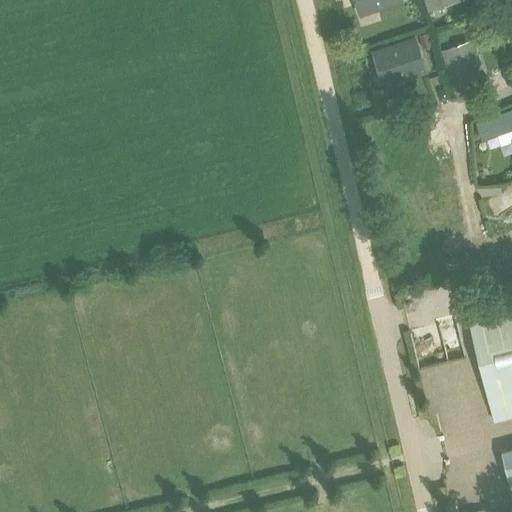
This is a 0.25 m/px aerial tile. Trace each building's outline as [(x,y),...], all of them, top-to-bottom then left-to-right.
[(404,0),(355,0),(360,16),(405,1),(404,0)] [(422,0),(427,12),(459,2),(458,0),(422,0)] [(428,32),(419,35),(423,49),(433,46),(428,32)] [(417,34),(372,50),(384,87),(429,72),(417,34)] [(488,81),(474,40),(443,50),(457,91),(488,81)] [(483,139),(511,128),(511,108),(477,122),(483,139)] [(421,196),(420,219),(453,219),(453,196),(421,196)] [(511,307),(471,317),(495,417),(511,413),(511,307)] [(511,444),(502,447),(511,488),(511,444)]
